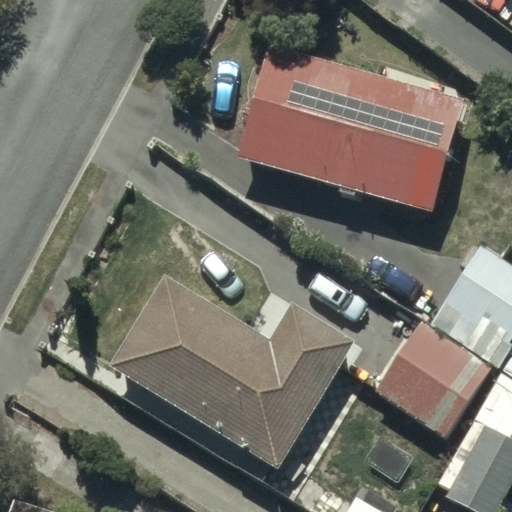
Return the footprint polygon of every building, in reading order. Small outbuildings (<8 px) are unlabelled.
[(266,51),(237,160),(431,212),(460,103),(266,51)] [(511,351),(511,269),(482,249),(432,324),(500,370),(511,351)] [(165,279),(109,369),(276,472),(353,347),(291,308),(269,344),(165,279)] [(408,334),(370,387),(446,441),(491,376),(422,327),(414,338),(408,334)] [(466,511),(496,511),(511,481),(511,443),(481,427),(444,501),(466,511)] [(374,511),(357,501),(350,511),(374,511)]
